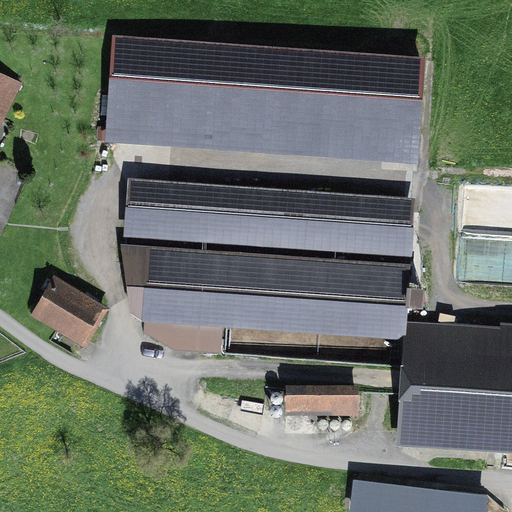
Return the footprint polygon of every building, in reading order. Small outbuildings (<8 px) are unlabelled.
[(426,59),(108,36),(100,141),(418,164),(426,59)] [(0,135),(26,85),(0,72),(0,135)] [(413,199),(122,178),(118,241),(409,262),(413,199)] [(413,268),(143,249),(137,341),(173,359),(406,376),(413,268)] [(114,310),(56,279),(34,319),(92,351),(114,310)] [(511,455),(511,329),(415,323),(406,448),(511,455)] [(372,394),(289,388),(287,414),(370,420),(372,394)] [(488,511),(490,495),(353,482),(349,511),(488,511)]
